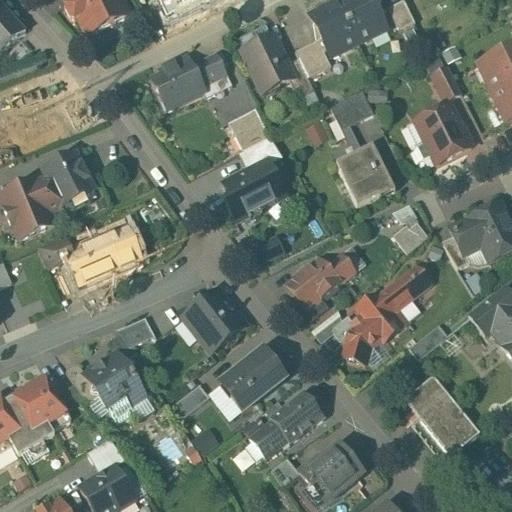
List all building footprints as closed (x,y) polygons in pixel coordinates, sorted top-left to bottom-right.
[(118,0),(66,0),(69,5),(63,9),(69,22),(73,23),(79,21),(88,39),(128,19),(118,0)] [(167,0),(174,13),(190,6),(193,5),(197,6),(203,3),(204,0),(167,0)] [(367,0),(344,0),(336,4),(357,47),(372,40),(369,34),(381,28),(367,0)] [(336,4),(321,11),(322,13),(309,19),(320,42),(326,54),(339,48),(342,54),(357,47),(336,4)] [(402,4),(386,12),(398,35),(414,27),(402,4)] [(0,55),(24,35),(0,6),(0,55)] [(273,40),(240,55),(261,97),(289,84),(293,82),(286,68),(273,40)] [(24,42),(5,59),(13,67),(32,51),(24,42)] [(320,42),(294,55),(297,62),(307,82),(330,71),(323,56),(326,54),(320,42)] [(511,52),(477,70),(484,85),(483,86),(496,113),(497,112),(505,128),(511,124),(511,52)] [(214,58),(190,70),(186,61),(159,74),(161,79),(152,84),(163,107),(161,108),(165,116),(173,112),(172,110),(202,95),(205,101),(230,88),(214,58)] [(307,82),(297,62),(286,68),(293,82),(289,84),(297,102),(313,95),(307,82)] [(460,97),(447,71),(431,79),(444,105),(460,97)] [(39,86),(0,105),(0,124),(12,119),(29,152),(64,134),(39,86)] [(361,94),(329,111),(335,123),(342,119),(348,130),(373,118),(361,94)] [(450,108),(414,126),(423,145),(415,148),(414,153),(419,165),(424,166),(432,162),(435,168),(470,150),(469,147),(470,144),(462,128),(459,127),(450,108)] [(254,113),(227,127),(242,156),(269,142),(254,113)] [(305,129),(314,147),(330,139),(321,121),(305,129)] [(237,158),(247,176),(267,166),(268,169),(282,162),(269,142),(242,156),(237,158)] [(371,149),(335,167),(356,211),(391,194),(392,196),(394,195),(371,149)] [(74,157),(42,174),(46,182),(60,211),(61,211),(93,194),(74,157)] [(230,202),(228,203),(226,209),(234,226),(248,219),(255,221),(260,219),(262,212),(285,200),(268,169),(267,166),(247,176),(223,189),(230,202)] [(39,183),(5,197),(7,201),(4,209),(5,212),(4,213),(11,231),(13,231),(18,244),(53,229),(48,216),(61,211),(60,211),(46,182),(40,184),(39,183)] [(511,232),(500,207),(449,232),(454,243),(460,255),(462,254),(478,246),(488,267),(511,254),(511,232)] [(415,223),(409,212),(402,216),(408,227),(415,223)] [(81,222),(68,227),(73,239),(85,233),(81,222)] [(96,245),(83,250),(81,246),(68,251),(64,241),(49,247),(58,268),(67,265),(79,292),(140,266),(126,231),(96,244),(96,245)] [(275,242),(249,254),(257,270),(283,257),(275,242)] [(454,243),(442,249),(456,273),(468,267),(462,254),(460,255),(454,243)] [(49,247),(37,252),(46,274),(58,268),(49,247)] [(355,276),(340,258),(325,270),(340,288),(355,276)] [(319,262),(291,284),(290,284),(284,289),(312,324),(327,312),(320,304),(340,288),(325,270),(319,262)] [(0,267),(0,291),(10,287),(2,267),(0,267)] [(359,320),(351,327),(346,320),(333,331),(337,335),(333,338),(344,352),(341,362),(364,369),(370,351),(378,344),(380,347),(408,325),(398,313),(410,303),(429,289),(414,271),(376,300),(375,298),(355,314),(359,320)] [(511,301),(504,291),(467,321),(484,342),(489,338),(511,366),(511,301)] [(220,298),(210,305),(205,304),(182,322),(209,357),(245,329),(220,298)] [(410,303),(398,313),(408,325),(420,316),(410,303)] [(144,322),(116,334),(128,352),(153,340),(144,322)] [(437,330),(408,353),(417,365),(447,341),(437,330)] [(262,355),(219,388),(241,416),(284,383),(262,355)] [(84,378),(82,379),(97,400),(108,416),(116,428),(133,417),(128,409),(137,403),(138,403),(143,399),(131,381),(132,377),(128,376),(116,357),(84,378)] [(97,400),(82,379),(84,378),(76,368),(64,375),(83,404),(91,399),(97,400)] [(11,401),(3,406),(0,401),(0,457),(12,451),(17,460),(53,439),(51,435),(70,424),(44,381),(11,401)] [(478,439),(432,382),(404,405),(450,462),(478,439)] [(198,389),(168,413),(177,426),(208,402),(198,389)] [(302,396),(268,423),(270,425),(248,443),(251,446),(245,451),(255,465),(262,460),(264,464),(286,447),(288,449),(322,421),(302,396)] [(200,455),(213,447),(204,434),(192,443),(200,455)] [(109,444),(86,458),(92,468),(116,454),(109,444)] [(339,449),(321,464),(319,462),(298,478),(310,493),(310,492),(323,507),(322,508),(323,509),(362,478),(339,449)] [(116,454),(92,468),(98,479),(113,471),(123,465),(116,454)] [(286,462),(270,474),(282,493),(295,483),(291,478),(296,474),(286,462)] [(98,479),(78,491),(90,511),(121,511),(133,505),(113,471),(98,479)]
